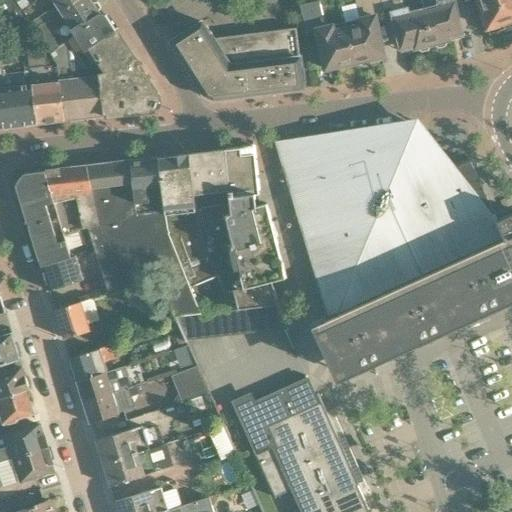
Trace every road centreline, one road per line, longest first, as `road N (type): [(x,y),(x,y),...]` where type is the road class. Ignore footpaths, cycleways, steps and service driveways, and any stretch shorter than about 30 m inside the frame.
road 1 (residential): [(205,125),(429,100),(508,100)]
road 2 (residential): [(90,511),(33,315)]
road 3 (residential): [(205,125),(121,0)]
